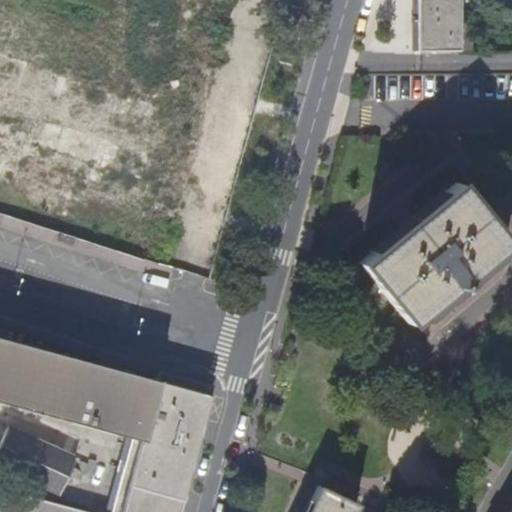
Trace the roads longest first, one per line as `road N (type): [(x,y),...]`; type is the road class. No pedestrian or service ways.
road 1 (residential): [(251,360),(345,0)]
road 2 (residential): [(251,360),(210,511)]
